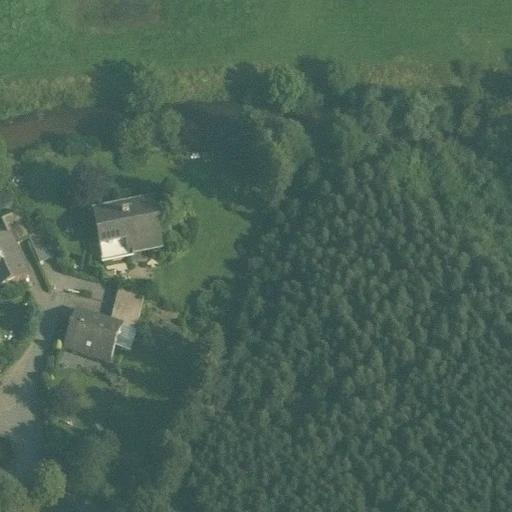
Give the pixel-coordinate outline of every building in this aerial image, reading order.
[(125,207),(92,214),(97,239),(105,238),(110,262),(130,258),(129,254),(160,248),(152,207),(134,210),(135,215),(127,216),(125,207)] [(28,239),(16,213),(1,221),(8,238),(8,237),(12,246),(28,239)] [(41,234),(28,239),(39,265),(51,259),(41,234)] [(8,238),(0,241),(0,289),(27,277),(12,246),(8,237),(8,238)] [(143,296),(118,290),(114,305),(140,312),(143,296)] [(140,312),(114,305),(109,322),(122,326),(134,331),(140,312)] [(109,322),(76,310),(64,344),(82,351),(81,354),(108,364),(122,326),(109,322)]
